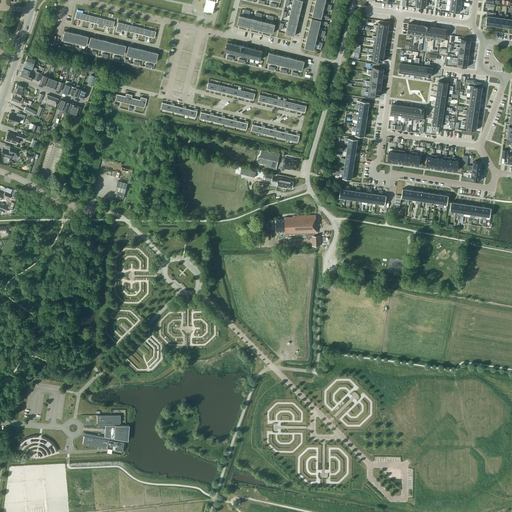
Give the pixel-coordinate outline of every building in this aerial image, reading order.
[(206,0),(204,11),(213,13),(216,2),(217,2),(217,0),(206,0)] [(75,18),(74,20),(77,21),(78,19),(87,21),(88,15),(76,12),(75,18)] [(87,21),(86,23),(89,24),(89,22),(98,24),(100,18),(88,15),(87,21)] [(245,17),(243,26),(249,27),(251,18),(245,17)] [(98,24),(97,27),(103,28),(104,25),(113,28),(114,22),(100,18),(98,24)] [(251,18),(249,27),(255,29),(257,20),(251,18)] [(257,20),(255,29),(261,30),(263,21),(257,20)] [(263,21),(261,30),(267,32),(269,23),(263,21)] [(118,22),(115,31),(121,33),(122,30),(131,32),(132,26),(118,22)] [(269,23),(267,32),(273,33),(275,24),(269,23)] [(131,32),(130,34),(133,34),(134,33),(143,35),(144,29),(132,26),(131,32)] [(287,27),(285,34),(294,36),(296,29),(287,27)] [(143,35),(142,37),(145,37),(145,35),(154,38),(156,32),(144,29),(143,35)] [(68,41),(70,32),(64,31),(62,40),(68,41)] [(56,36),(51,35),(50,35),(48,44),(53,45),(56,36)] [(88,36),(82,35),(80,44),(86,45),(88,36)] [(94,47),(96,39),(90,37),(88,46),(94,47)] [(367,37),(366,39),(374,40),(374,44),(385,45),(386,40),(372,38),(367,37)] [(100,49),(102,40),(96,39),(94,47),(100,49)] [(112,52),(114,43),(108,41),(106,50),(112,52)] [(117,53),(120,44),(114,43),(112,52),(117,53)] [(123,55),(125,46),(120,44),(117,53),(123,55)] [(132,57),(134,48),(128,46),(126,55),(132,57)] [(262,51),(257,49),(254,58),(260,60),(262,51)] [(157,53),(152,52),(149,61),(155,62),(157,53)] [(273,63),(275,54),(269,53),(267,61),(273,63)] [(25,61),(34,64),(36,59),(27,56),(25,61)] [(296,68),(298,60),(293,58),(292,58),(290,67),(296,68)] [(302,70),(304,61),(298,60),(296,68),(302,70)] [(34,68),(33,67),(34,64),(25,61),(23,66),(32,70),(36,71),(37,68),(34,67),(34,68)] [(30,75),(32,70),(23,66),(21,72),(26,73),(25,74),(30,75)] [(33,77),(30,75),(25,74),(26,73),(21,72),(20,76),(32,81),(33,77)] [(45,86),(48,76),(49,74),(46,73),(45,76),(43,75),(40,84),(45,86)] [(55,89),(58,81),(49,78),(49,77),(48,76),(45,86),(55,89)] [(58,81),(55,89),(61,91),(64,83),(61,82),(62,79),(60,78),(59,80),(58,81)] [(65,84),(62,92),(67,94),(72,82),(66,80),(65,84)] [(72,82),(67,94),(73,96),(76,88),(73,87),(75,83),(72,82)] [(208,82),(207,88),(207,89),(210,89),(218,91),(220,85),(208,82)] [(24,93),(25,93),(26,93),(27,91),(26,91),(27,91),(23,89),(24,87),(17,84),(15,89),(22,92),(24,93)] [(77,85),(76,88),(73,96),(78,98),(82,87),(77,85)] [(232,88),(220,85),(218,91),(221,92),(230,94),(232,88)] [(82,87),(78,98),(83,100),(87,88),(82,86),(82,87)] [(243,91),(232,88),(230,94),(233,95),(242,97),(243,91)] [(365,91),(365,93),(368,94),(368,97),(374,98),(374,95),(380,96),(381,90),(369,88),(368,92),(365,91)] [(24,96),(25,93),(24,93),(22,92),(15,89),(13,94),(20,97),(21,95),(24,96)] [(255,94),(243,91),(242,97),(245,98),(254,100),(255,94)] [(132,95),(126,93),(125,96),(117,94),(115,100),(130,104),(131,98),(132,95)] [(22,98),(20,97),(13,94),(11,100),(18,102),(19,100),(21,101),(22,98)] [(55,107),(58,99),(47,95),(44,103),(46,103),(45,106),(51,108),(52,106),(55,107)] [(260,95),(258,101),(261,102),(270,104),(271,98),(260,95)] [(144,107),(147,98),(141,97),(140,100),(131,98),(130,104),(144,107)] [(282,107),(283,101),(271,98),(270,104),(273,104),(282,107)] [(61,115),(61,113),(62,110),(65,102),(60,100),(57,108),(59,109),(58,113),(61,115)] [(293,109),(295,103),(283,101),(282,107),(285,107),(293,109)] [(68,112),(71,104),(65,102),(62,110),(61,113),(64,114),(63,117),(65,118),(67,112),(68,112)] [(162,103),(161,108),(173,111),(174,105),(171,105),(162,103)] [(307,106),(295,103),(293,109),(296,110),(305,112),(307,106)] [(77,119),(78,116),(81,108),(71,104),(68,112),(75,115),(74,118),(77,119)] [(184,114),(186,108),(183,107),(174,105),(173,111),(184,114)] [(24,110),(34,116),(36,112),(26,106),(24,110)] [(194,110),(186,108),(184,114),(196,117),(197,111),(194,110)] [(200,118),(211,121),(213,115),(210,114),(201,112),(200,118)] [(17,124),(19,119),(24,121),(25,116),(18,113),(17,117),(9,115),(8,121),(17,124)] [(213,115),(211,121),(223,124),(225,118),(222,117),(213,115)] [(233,120),(225,118),(223,124),(235,126),(236,120),(233,120)] [(247,129),(248,123),(245,122),(236,120),(235,126),(247,129)] [(263,133),(264,127),(262,126),(253,124),(251,130),(263,133)] [(275,136),(276,130),(273,129),(264,127),(263,133),(275,136)] [(352,128),(352,130),(356,131),(355,135),(364,136),(365,130),(352,128)] [(286,139),(288,133),(285,132),(276,130),(275,136),(286,139)] [(18,133),(17,136),(8,133),(5,141),(17,145),(19,138),(24,140),(25,136),(18,133)] [(298,142),(300,136),(299,136),(296,135),(288,133),(286,139),(298,142)] [(358,139),(345,137),(345,140),(349,140),(348,144),(357,145),(358,139)] [(1,155),(4,156),(3,161),(8,162),(10,158),(12,154),(15,155),(17,149),(10,147),(9,150),(3,148),(1,155)] [(262,149),(259,163),(266,165),(265,167),(276,169),(280,153),(262,149)] [(389,151),(388,160),(394,161),(395,152),(396,149),(393,149),(393,152),(389,151)] [(291,169),(296,170),(297,161),(292,160),(292,159),(285,158),(283,168),(290,170),(291,169)] [(255,177),(256,171),(242,168),(240,174),(255,177)] [(272,181),(273,174),(266,173),(264,180),(272,181)] [(292,187),(293,187),(293,182),(291,182),(291,180),(279,178),(277,186),(292,189),(292,187)] [(123,199),(125,193),(128,183),(118,180),(115,190),(118,191),(116,197),(123,199)] [(450,211),(449,214),(451,215),(452,211),(456,212),(457,203),(451,202),(450,211)] [(276,220),(276,232),(285,231),(285,235),(308,234),(308,236),(312,236),(314,236),(314,235),(314,234),(316,234),(315,215),(293,216),(293,217),(284,217),(284,219),(276,220)] [(314,236),(312,236),(312,245),(320,245),(320,235),(314,236)] [(129,425),(119,426),(119,423),(121,423),(120,415),(97,415),(97,423),(99,423),(99,426),(105,426),(104,437),(87,434),(86,436),(84,436),(83,444),(122,451),(124,443),(119,442),(119,440),(128,441),(129,425)]
